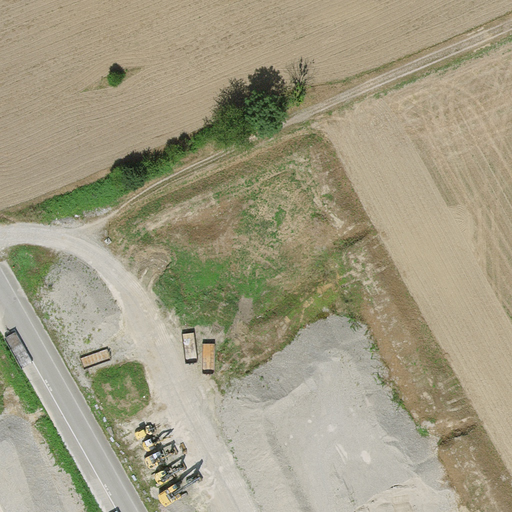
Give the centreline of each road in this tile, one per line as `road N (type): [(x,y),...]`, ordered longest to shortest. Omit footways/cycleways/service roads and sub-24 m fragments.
road 1 (track): [(0,238),(170,178),(511,31)]
road 2 (residential): [(0,308),(119,511)]
